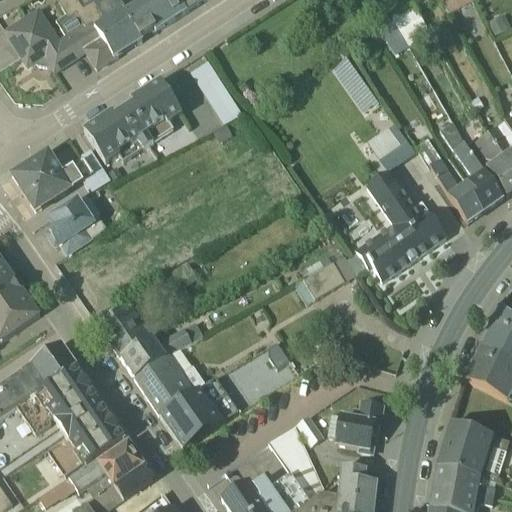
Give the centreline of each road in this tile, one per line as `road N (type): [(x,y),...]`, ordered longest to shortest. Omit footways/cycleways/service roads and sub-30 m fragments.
road 1 (secondary): [(399,511),(409,447),(441,352),(511,243)]
road 2 (residential): [(247,0),(17,144)]
road 3 (residential): [(69,322),(198,511)]
